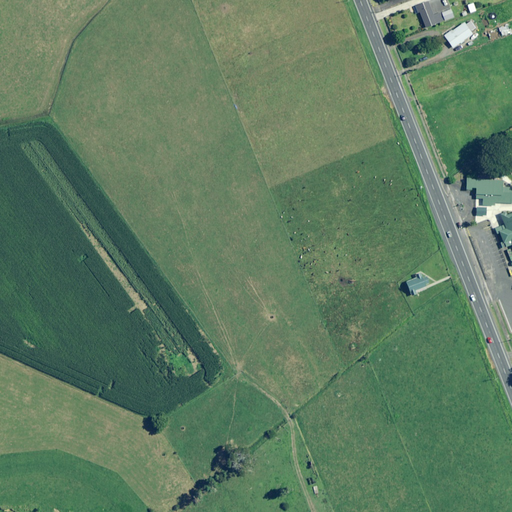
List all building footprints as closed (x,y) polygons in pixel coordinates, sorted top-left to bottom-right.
[(433,15),(428,2),(415,7),(417,14),(420,13),(425,28),(443,22),(440,13),(433,15)] [(476,11),(473,4),(467,6),(470,14),(476,11)] [(454,18),(451,10),(442,14),(445,21),(454,18)] [(472,35),(464,23),(444,37),(453,48),(472,35)] [(455,82),(451,71),(425,79),(429,91),(455,82)] [(484,82),(481,77),(472,82),(476,91),(486,86),(484,82)] [(481,173),(445,172),(445,185),(450,185),(450,197),(459,197),(493,198),(494,181),(480,181),(481,173)] [(508,238),(495,202),(479,208),(484,221),(475,224),(481,240),(489,237),(492,244),(508,238)] [(511,259),(505,243),(496,246),(501,262),(511,259)] [(497,266),(492,259),(478,268),(483,276),(497,266)] [(511,278),(511,269),(499,275),(502,283),(511,278)] [(429,285),(424,274),(422,275),(421,273),(417,275),(418,277),(405,283),(412,296),(418,293),(416,291),(429,285)]
